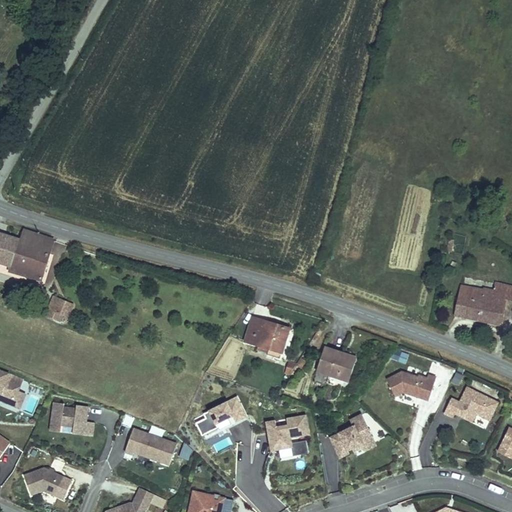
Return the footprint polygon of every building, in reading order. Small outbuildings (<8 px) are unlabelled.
[(23,243),(0,235),(0,264),(10,268),(8,273),(45,285),(54,258),(42,254),(48,237),(26,233),(23,243)] [(61,242),(48,237),(42,254),(54,258),(61,242)] [(460,280),(452,309),(495,320),(502,294),(511,296),(511,282),(491,277),(489,285),(479,282),(478,285),(460,280)] [(78,305),(57,298),(52,316),(72,323),(78,305)] [(293,330),(254,318),(245,344),(271,353),(268,361),(280,365),(293,330)] [(360,361),(327,349),(318,372),(351,384),(360,361)] [(406,364),(409,353),(399,351),(397,361),(406,364)] [(298,364),(290,362),(287,373),(292,374),(298,364)] [(18,392),(23,380),(0,371),(0,401),(13,406),(18,392)] [(419,377),(403,372),(388,379),(397,396),(405,392),(423,398),(426,388),(433,390),(438,377),(429,374),(428,378),(420,375),(419,377)] [(471,398),(475,390),(460,383),(456,391),(471,398)] [(430,400),(433,390),(426,388),(423,398),(430,400)] [(491,419),(500,402),(475,390),(471,398),(456,391),(446,413),(455,417),(457,413),(474,421),(478,413),(491,419)] [(20,409),(26,395),(18,392),(13,406),(20,409)] [(238,397),(195,419),(206,440),(215,456),(236,443),(229,428),(249,419),(238,397)] [(84,422),(84,417),(88,417),(89,408),(77,406),(77,410),(64,408),(65,405),(54,403),(51,432),(61,433),(62,426),(74,428),(74,435),(93,437),(95,424),(87,423),(84,422)] [(378,444),(361,411),(349,417),(352,422),(328,433),(339,457),(351,452),(349,448),(353,447),(354,450),(363,446),(365,450),(378,444)] [(307,416),(267,422),(272,453),(280,452),(282,460),(309,455),(307,440),(311,439),(307,416)] [(511,426),(509,425),(501,440),(511,445),(511,426)] [(179,442),(134,426),(124,452),(134,455),(135,452),(170,465),(179,442)] [(0,459),(11,444),(0,436),(0,459)] [(55,497),(63,478),(44,470),(25,477),(32,496),(44,492),(55,497)] [(146,511),(155,495),(142,489),(135,503),(109,511),(146,511)] [(223,511),(227,498),(221,497),(220,500),(215,499),(216,496),(195,491),(190,511),(223,511)]
